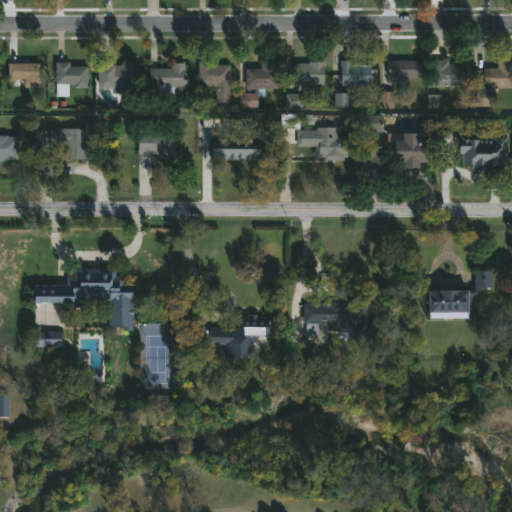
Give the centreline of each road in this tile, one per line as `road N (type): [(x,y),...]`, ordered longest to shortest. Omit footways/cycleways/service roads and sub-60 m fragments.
road 1 (residential): [(511,25),(0,26)]
road 2 (tertiary): [(0,208),(511,209)]
